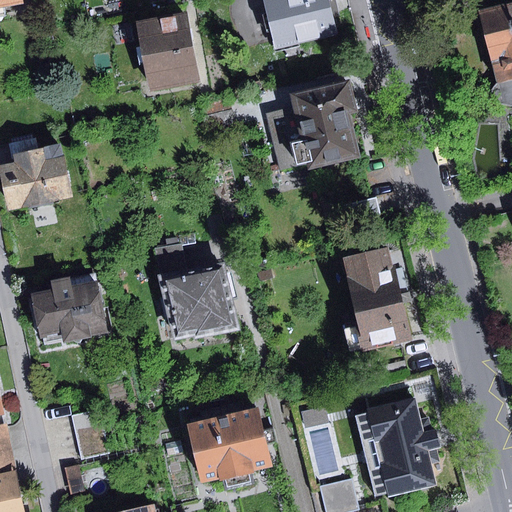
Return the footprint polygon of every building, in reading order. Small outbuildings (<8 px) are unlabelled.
[(328,0),(264,0),(277,50),(337,36),(328,0)] [(511,1),(477,11),(497,82),(491,90),(495,103),(511,106),(511,1)] [(186,16),(138,25),(150,91),(198,82),(186,16)] [(351,79),(289,93),(293,108),(266,115),(279,171),(307,164),(309,170),(361,158),(351,114),(358,112),(351,79)] [(232,109),(202,115),(205,130),(235,124),(232,109)] [(8,143),(11,155),(38,149),(36,137),(8,143)] [(13,163),(0,166),(0,173),(9,211),(72,196),(60,144),(38,149),(11,155),(13,163)] [(379,196),(347,205),(352,223),(384,214),(379,196)] [(194,233),(180,236),(183,245),(196,243),(194,233)] [(152,250),(158,277),(185,271),(181,245),(152,250)] [(390,246),(342,257),(358,326),(346,329),(352,354),(411,340),(390,246)] [(185,271),(158,277),(172,341),(194,336),(195,340),(240,331),(225,262),(185,271)] [(273,269),(258,273),(260,282),(275,279),(273,269)] [(52,294),(34,297),(44,346),(73,341),(79,345),(83,338),(108,333),(96,272),(50,281),(52,294)] [(405,361),(380,367),(383,381),(408,374),(405,361)] [(415,398),(366,410),(389,498),(437,486),(432,465),(441,463),(429,417),(420,419),(415,398)] [(259,407),(187,424),(201,482),(225,476),(228,487),(251,482),(249,473),(273,467),(259,407)] [(325,407),(302,413),(306,429),(329,423),(325,407)] [(99,411),(72,416),(75,431),(102,425),(99,411)] [(102,425),(75,431),(82,459),(109,453),(102,425)] [(0,451),(10,450),(5,426),(0,427),(0,451)] [(10,450),(0,451),(0,474),(15,471),(10,450)] [(79,466),(65,469),(70,494),(85,490),(79,466)] [(0,511),(23,511),(15,471),(0,474),(0,511)] [(352,479),(320,486),(326,511),(348,511),(359,509),(352,479)] [(153,511),(152,503),(110,511),(153,511)]
